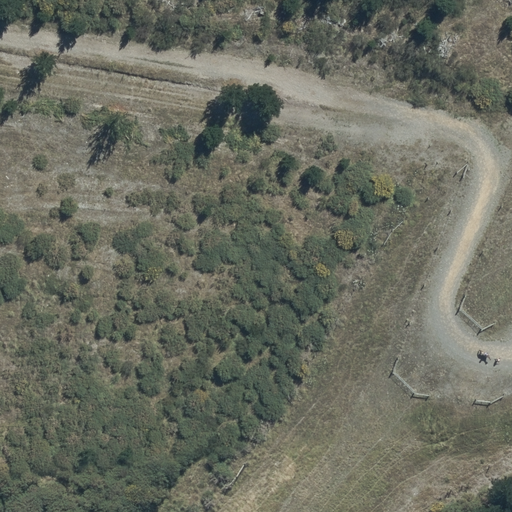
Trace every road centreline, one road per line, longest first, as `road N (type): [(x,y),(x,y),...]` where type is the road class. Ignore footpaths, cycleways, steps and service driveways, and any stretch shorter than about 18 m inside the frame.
road 1 (track): [(511,117),(480,135),(424,142),(0,71)]
road 2 (track): [(455,138),(396,110),(0,38)]
road 3 (unclassified): [(511,354),(476,357),(444,343),(435,311),(511,117)]
